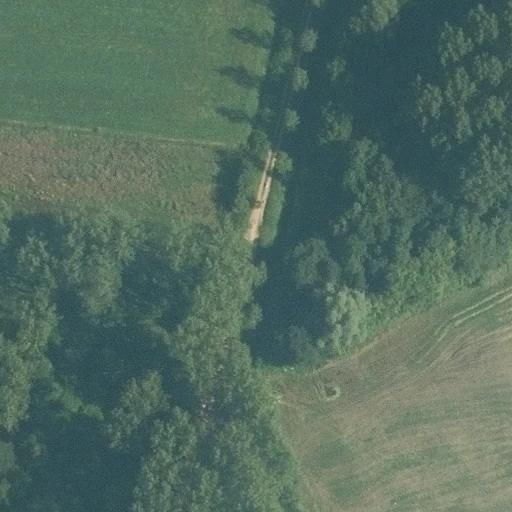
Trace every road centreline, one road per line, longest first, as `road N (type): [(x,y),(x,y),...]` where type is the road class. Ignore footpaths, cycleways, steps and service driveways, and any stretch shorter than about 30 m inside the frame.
road 1 (track): [(309,0),(233,302)]
road 2 (track): [(233,302),(179,511)]
road 3 (track): [(207,403),(258,511)]
